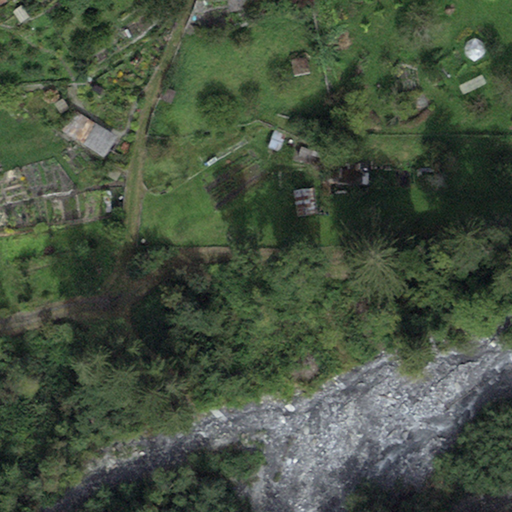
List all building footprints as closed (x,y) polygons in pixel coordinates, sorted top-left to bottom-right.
[(229,0),(226,1),(230,14),(266,0),(229,0)] [(306,58),(290,60),(292,75),(309,73),(306,58)] [(171,104),(176,92),(163,88),(158,100),(171,104)] [(117,137),(75,112),(62,133),(104,159),(117,137)] [(284,137),(272,133),(267,148),(279,153),(284,137)] [(319,154),(301,148),(296,161),(314,167),(319,154)] [(367,188),(367,164),(337,164),(337,172),(321,172),(321,188),(367,188)] [(313,189),(294,191),(297,216),(316,214),(313,189)]
